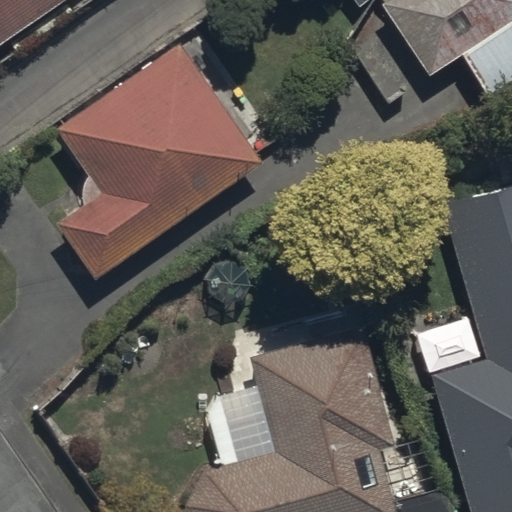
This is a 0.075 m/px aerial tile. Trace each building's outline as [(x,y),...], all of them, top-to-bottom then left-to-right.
[(0,0),(0,29),(40,0),(0,0)] [(511,92),(511,0),(379,0),(422,68),(456,46),(492,104),(511,92)] [(183,46),(175,35),(50,124),(93,183),(50,214),(90,269),(254,151),(211,92),(226,81),(194,37),(183,46)] [(482,350),(428,366),(470,511),(511,511),(511,172),(437,194),(482,350)] [(244,355),(252,379),(215,390),(234,454),(198,465),(181,499),(183,511),(446,511),(438,484),(391,498),(375,445),(389,440),(354,323),(244,355)]
